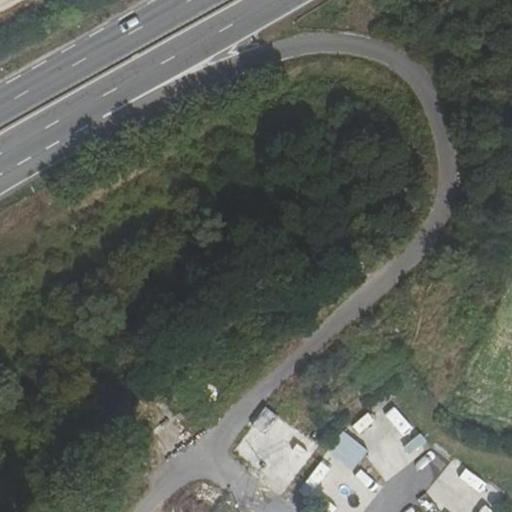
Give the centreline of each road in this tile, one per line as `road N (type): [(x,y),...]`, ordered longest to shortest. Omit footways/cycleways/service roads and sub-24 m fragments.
road 1 (primary): [(0,154),(277,0)]
road 2 (primary): [(191,0),(0,108)]
